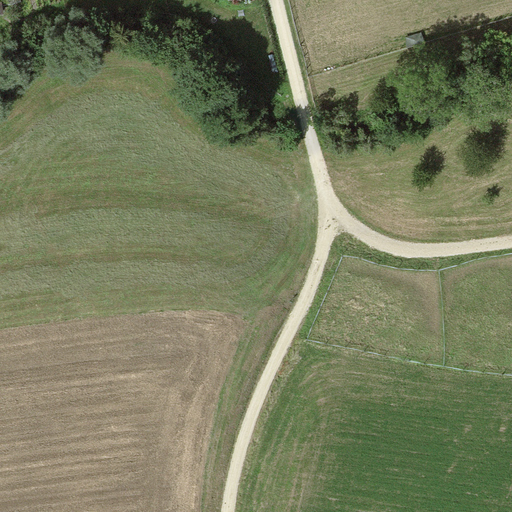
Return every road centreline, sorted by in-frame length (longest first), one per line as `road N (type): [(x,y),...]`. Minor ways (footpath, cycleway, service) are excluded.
road 1 (track): [(511,244),(395,249),(328,214),(274,0)]
road 2 (track): [(328,214),(233,454),(223,511)]
